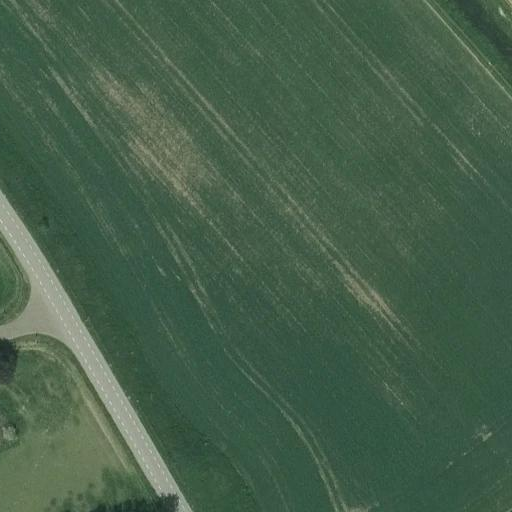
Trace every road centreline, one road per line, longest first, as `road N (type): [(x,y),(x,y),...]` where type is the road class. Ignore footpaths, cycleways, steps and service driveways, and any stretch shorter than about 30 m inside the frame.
road 1 (unclassified): [(179,511),(64,315)]
road 2 (unclassified): [(64,315),(0,213)]
